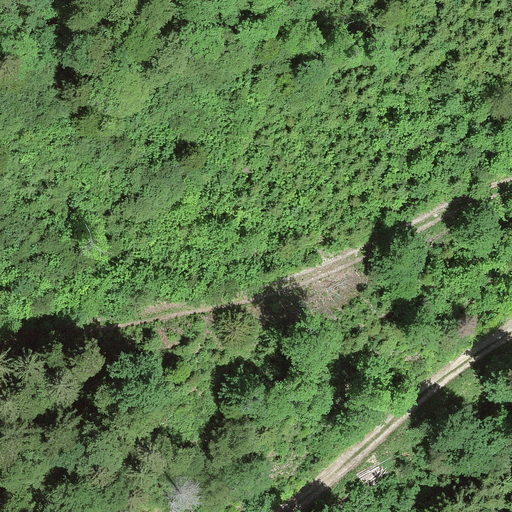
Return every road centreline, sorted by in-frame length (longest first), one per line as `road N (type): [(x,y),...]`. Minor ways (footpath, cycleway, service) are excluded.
road 1 (track): [(511,181),(285,281),(201,305),(0,337)]
road 2 (track): [(511,336),(285,511)]
